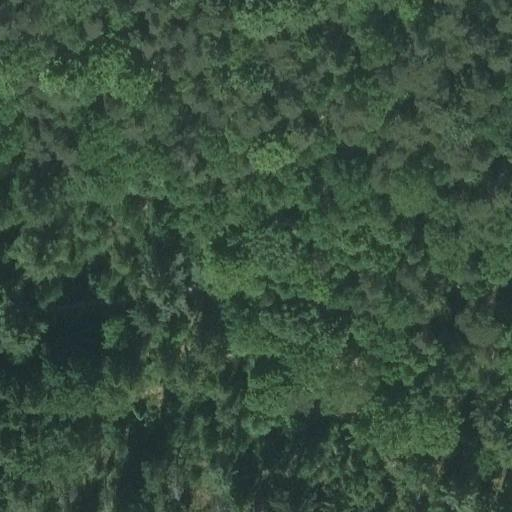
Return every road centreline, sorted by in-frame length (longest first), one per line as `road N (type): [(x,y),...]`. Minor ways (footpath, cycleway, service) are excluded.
road 1 (track): [(379,0),(257,245),(204,251),(165,290)]
road 2 (track): [(165,290),(0,317)]
road 3 (track): [(204,251),(82,184)]
